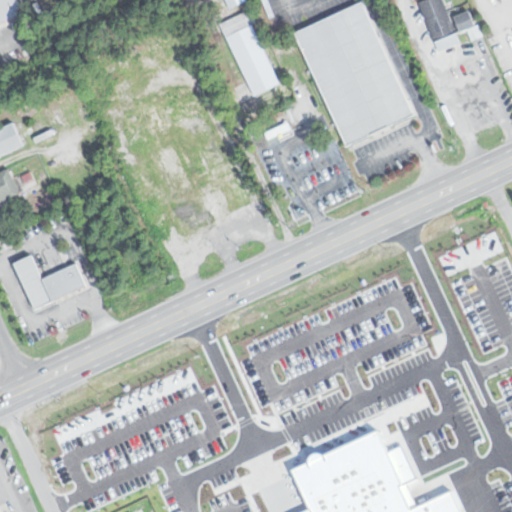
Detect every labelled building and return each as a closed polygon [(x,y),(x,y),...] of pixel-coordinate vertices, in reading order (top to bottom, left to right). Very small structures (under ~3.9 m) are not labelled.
[(0,0),(0,22),(24,11),(18,0),(0,0)] [(246,2),(245,0),(224,0),(227,8),(246,2)] [(357,0),(291,33),(342,143),(412,113),(360,0),(357,0)] [(438,50),(460,43),(444,0),(424,0),(421,1),(438,50)] [(216,24),(253,95),(280,81),(242,10),(216,24)] [(478,26),(472,10),(456,17),(462,32),(478,26)] [(107,63),(118,95),(135,89),(124,57),(107,63)] [(70,121),(88,114),(75,81),(57,88),(70,121)] [(24,99),(31,126),(39,123),(32,97),(24,99)] [(138,115),(155,147),(173,138),(156,105),(138,115)] [(204,125),(198,113),(179,124),(185,136),(204,125)] [(0,130),(0,157),(25,148),(17,125),(0,130)] [(200,138),(213,167),(227,160),(213,132),(200,138)] [(178,202),(197,193),(174,143),(155,151),(178,202)] [(0,202),(21,193),(10,169),(0,173),(0,202)] [(227,214),(218,191),(172,209),(181,232),(227,214)] [(71,259),(36,276),(26,255),(10,262),(31,307),(82,282),(71,259)] [(79,424),(61,431),(70,453),(94,443),(97,449),(111,443),(102,421),(81,430),(79,424)]
